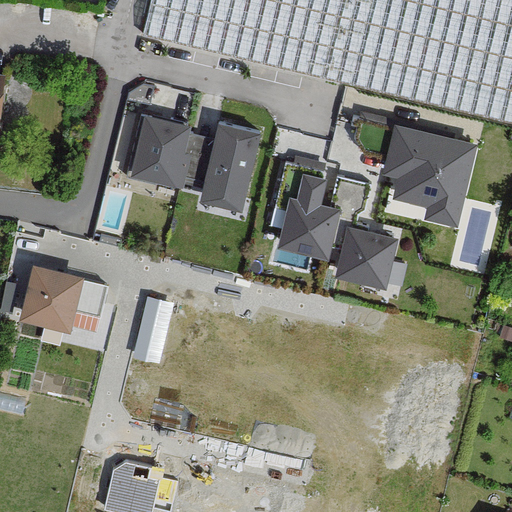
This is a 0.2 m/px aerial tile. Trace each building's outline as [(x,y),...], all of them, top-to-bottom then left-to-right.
[(511,0),(150,0),(142,35),(511,119),(511,0)] [(457,216),(474,143),(356,116),(355,120),(361,122),(358,135),(367,150),(393,156),(391,166),(406,170),(400,191),(435,199),(432,211),(457,216)] [(182,154),(187,132),(189,123),(174,120),(173,123),(143,117),(129,180),(160,186),(161,179),(184,184),(185,177),(190,155),(182,154)] [(218,139),(187,132),(182,154),(190,155),(185,177),(208,183),(206,190),(247,199),(262,132),(222,123),(218,139)] [(331,244),(339,208),(333,207),(318,203),(326,169),(288,161),(279,203),(293,206),(285,242),(329,252),(331,244)] [(341,174),(333,207),(339,208),(331,244),(350,248),(344,271),(387,281),(397,237),(371,231),(372,224),(366,223),(375,182),(341,174)] [(107,284),(36,269),(25,315),(96,331),(107,284)] [(17,287),(8,285),(3,310),(12,312),(17,287)] [(151,290),(138,353),(166,358),(178,296),(151,290)]
